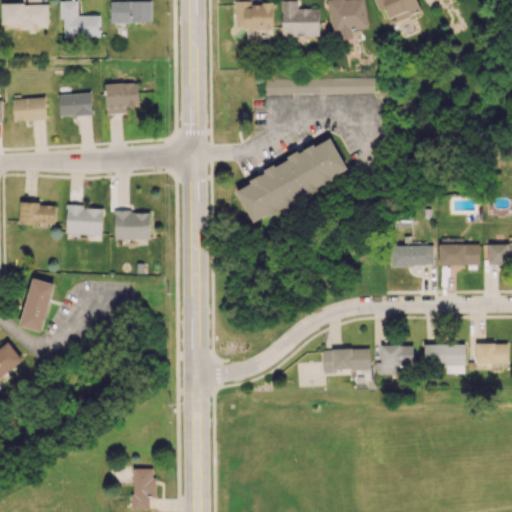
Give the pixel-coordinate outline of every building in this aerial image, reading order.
[(77,0),(59,1),(59,19),(63,19),(63,36),(100,35),(100,15),(77,15),(77,0)] [(139,0),(109,1),(110,22),(152,21),(151,0),(139,0)] [(273,28),(272,1),(246,2),(246,0),(235,1),(235,29),(273,28)] [(319,35),(318,8),(297,8),(296,0),(290,0),(280,0),(281,36),(319,35)] [(326,0),(327,0),(332,39),(341,38),(341,41),(352,39),(351,30),(368,27),(363,0),(326,0)] [(420,10),(415,0),(381,0),(390,22),(420,10)] [(47,3),(1,3),(1,29),(33,29),(33,24),(48,23),(47,3)] [(373,92),(373,77),(263,79),(264,93),(373,92)] [(125,105),(138,105),(137,82),(104,83),(105,113),(125,112),(125,105)] [(58,93),(58,115),(91,114),(91,92),(58,93)] [(12,98),(13,120),(45,119),(45,97),(12,98)] [(250,220),(348,175),(331,138),(246,176),(250,184),(236,190),(250,220)] [(55,203),(19,202),(18,223),(54,224),(55,203)] [(101,234),(102,206),(66,206),(65,233),(101,234)] [(149,210),(113,211),(114,238),(150,238),(149,210)] [(511,242),(487,243),(487,264),(511,263),(511,242)] [(478,243),(438,244),(438,264),(479,264),(478,243)] [(433,244),(389,245),(390,266),(433,265),(433,244)] [(54,284),(32,277),(18,325),(40,332),(54,284)] [(0,377),(22,360),(7,341),(0,346),(0,377)] [(507,342),(475,343),(475,363),(507,363),(507,342)] [(464,344),(424,343),(423,367),(445,367),(445,372),(463,372),(464,344)] [(412,344),(380,345),(380,361),(374,362),(375,374),(398,373),(398,366),(413,365),(412,344)] [(321,349),(322,371),(369,369),(369,347),(321,349)] [(153,468),(131,468),(132,509),(148,509),(148,493),(154,492),(153,468)]
